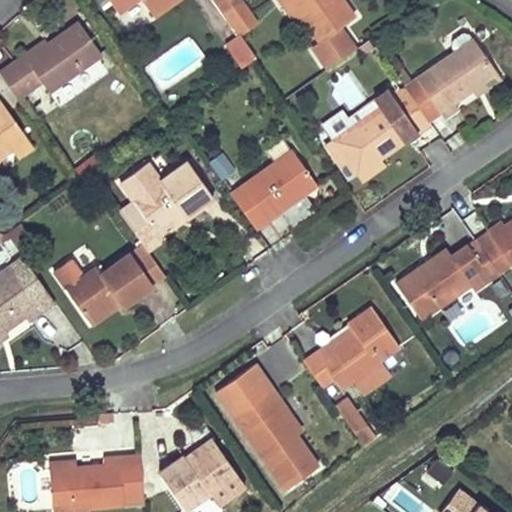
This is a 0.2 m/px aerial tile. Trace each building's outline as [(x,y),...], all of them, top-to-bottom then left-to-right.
[(115,0),(127,16),(149,0),(162,19),(187,0),(115,0)] [(220,0),(233,17),(247,7),(241,0),(220,0)] [(283,0),(285,2),(287,0),(293,0),(308,19),(327,46),(320,52),(331,68),(360,48),(348,31),(362,22),(346,0),(283,0)] [(293,0),(287,0),(285,2),(301,25),(308,19),(293,0)] [(247,7),(233,17),(248,39),(249,40),(258,34),(252,26),(260,20),(249,6),(247,7)] [(260,20),(252,26),(258,34),(266,28),(260,20)] [(29,59),(4,75),(23,103),(47,86),(54,96),(108,59),(85,26),(53,49),(32,63),(29,59)] [(464,53),(481,41),(477,36),(471,35),(462,42),(461,48),(464,53)] [(248,39),(234,49),(250,71),(264,61),(249,40),(248,39)] [(439,122),(451,114),(455,119),(469,108),(466,102),(482,90),(506,72),(483,40),(481,41),(464,53),(427,80),(421,85),(415,89),(417,92),(421,98),(439,122)] [(50,44),(29,59),(32,63),(53,49),(50,44)] [(360,48),(331,68),(335,73),(364,52),(360,48)] [(405,76),(415,89),(421,85),(411,72),(405,76)] [(506,72),(482,90),(487,95),(510,78),(506,72)] [(421,98),(417,92),(405,100),(428,132),(440,124),(439,122),(421,98)] [(405,100),(344,143),(367,176),(428,132),(405,100)] [(0,162),(17,151),(9,139),(23,130),(2,101),(0,102),(0,162)] [(23,130),(9,139),(17,151),(31,141),(23,130)] [(268,234),(279,226),(328,192),(302,155),(253,190),(241,198),(268,234)] [(229,202),(203,164),(176,183),(163,166),(136,185),(150,205),(135,216),(156,244),(158,247),(162,252),(176,243),(175,240),(171,235),(197,216),(201,222),(229,202)] [(197,216),(171,235),(175,240),(201,222),(197,216)] [(511,217),(498,227),(506,237),(494,245),(510,268),(511,266),(511,217)] [(0,241),(10,243),(12,235),(0,232),(0,241)] [(503,273),(486,249),(480,240),(463,252),(457,244),(408,279),(433,314),(482,280),(486,285),(503,273)] [(156,244),(145,253),(167,284),(179,275),(162,252),(158,247),(156,244)] [(493,244),(486,249),(503,273),(510,268),(494,245),(493,244)] [(71,275),(81,289),(102,319),(132,299),(135,303),(137,306),(167,284),(145,253),(115,274),(110,268),(100,254),(71,275)] [(0,346),(20,331),(41,316),(45,322),(57,312),(70,302),(67,297),(37,257),(24,267),(0,284),(0,346)] [(132,299),(102,319),(106,324),(135,303),(132,299)] [(415,343),(387,304),(362,321),(340,336),(345,342),(332,352),(349,375),(357,386),(369,377),(379,392),(406,372),(395,357),(415,343)] [(20,331),(0,346),(0,354),(24,336),(20,331)] [(349,375),(332,352),(320,361),(337,385),(349,375)] [(312,433),(294,408),(299,405),(271,367),(233,394),(302,488),(335,463),(312,433)] [(299,405),(294,408),(312,433),(318,430),(299,405)] [(121,427),(120,418),(106,420),(107,428),(121,427)] [(368,429),(379,443),(379,442),(391,434),(381,419),(368,429)] [(229,438),(203,457),(206,462),(232,442),(229,438)] [(206,462),(203,457),(202,456),(177,473),(204,508),(254,472),(232,442),(206,462)] [(453,468),(438,457),(429,469),(445,480),(453,468)] [(84,470),(56,472),(59,511),(97,511),(97,510),(149,506),(145,458),(111,461),(111,467),(84,470)] [(56,466),(56,472),(84,470),(83,464),(56,466)] [(254,472),(228,491),(237,503),(263,485),(254,472)] [(478,500),(461,486),(439,511),(496,511),(479,498),(478,500)]
